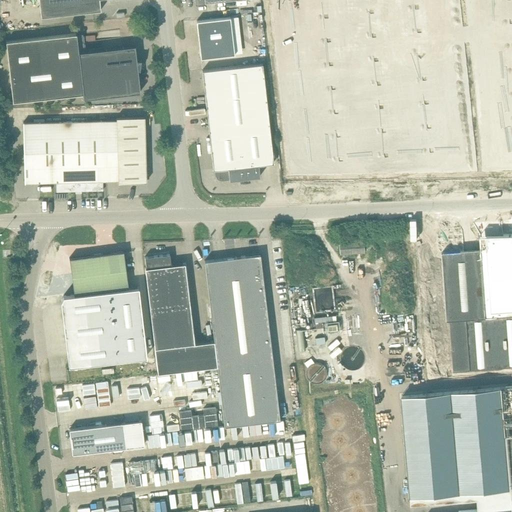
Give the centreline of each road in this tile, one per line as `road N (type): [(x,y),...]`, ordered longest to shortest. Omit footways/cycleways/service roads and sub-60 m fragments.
road 1 (unclassified): [(187,217),(511,204)]
road 2 (unclassified): [(51,511),(24,311),(40,221)]
road 3 (unclassified): [(187,217),(162,0)]
road 4 (unclassified): [(40,221),(187,217)]
road 5 (unclassified): [(392,386),(511,378)]
